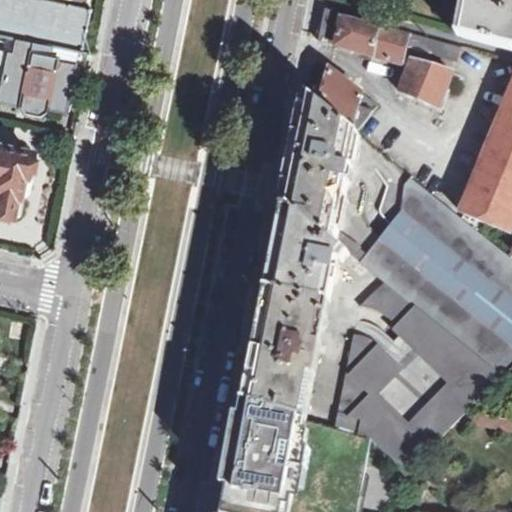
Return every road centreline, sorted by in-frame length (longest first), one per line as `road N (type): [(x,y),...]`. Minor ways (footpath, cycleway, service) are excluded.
road 1 (primary): [(171,0),(67,511)]
road 2 (residential): [(189,511),(293,0)]
road 3 (primary): [(143,511),(246,0)]
road 4 (residential): [(131,0),(71,301)]
road 5 (residential): [(71,301),(29,511)]
road 6 (unknown): [(303,44),(348,69),(429,149)]
